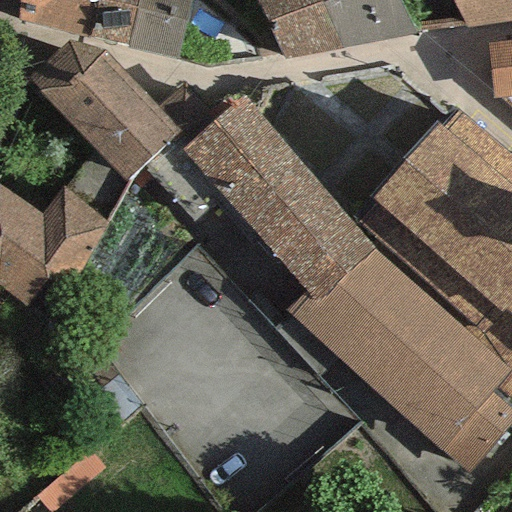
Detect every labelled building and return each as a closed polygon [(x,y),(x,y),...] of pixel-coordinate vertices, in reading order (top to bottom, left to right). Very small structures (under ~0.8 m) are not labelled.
[(87,0),(17,0),(16,20),(81,40),(87,0)] [(87,0),(81,40),(126,50),(136,0),(87,0)] [(191,0),(136,0),(126,50),(178,61),(191,0)] [(256,0),(284,57),(325,54),(334,51),(315,0),(256,0)] [(388,0),(322,0),(346,51),(407,37),(388,0)] [(511,0),(447,0),(462,34),(511,25),(511,0)] [(511,41),(484,45),(490,98),(511,95),(511,41)] [(67,52),(29,85),(124,188),(181,139),(126,82),(105,61),(85,56),(67,52)] [(240,97),(179,151),(308,296),(369,242),(240,97)] [(406,162),(370,199),(501,313),(511,321),(511,158),(455,107),(406,162)] [(0,288),(42,314),(109,222),(60,187),(41,213),(0,185),(0,288)] [(371,246),(297,316),(462,471),(511,418),(511,412),(489,391),(511,368),(479,340),(371,246)] [(511,321),(501,313),(479,340),(511,368),(489,391),(511,412),(511,321)]
